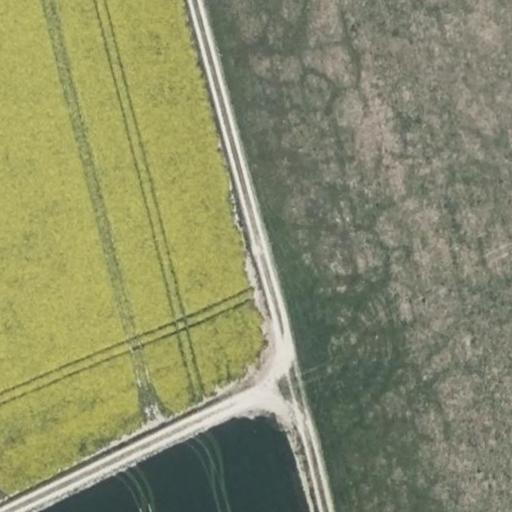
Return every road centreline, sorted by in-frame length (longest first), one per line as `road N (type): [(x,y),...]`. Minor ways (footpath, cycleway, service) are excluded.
road 1 (track): [(191,0),(325,511)]
road 2 (track): [(289,371),(0,511)]
